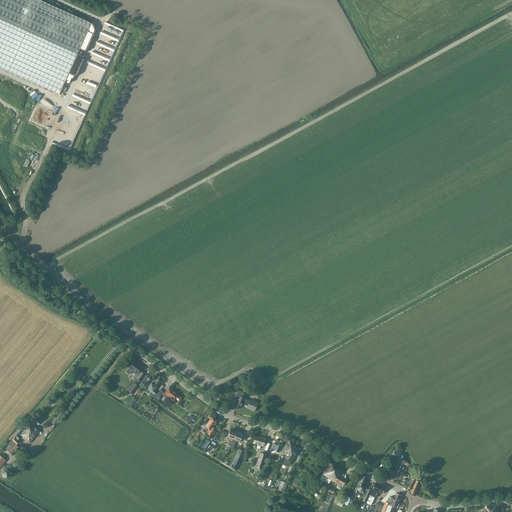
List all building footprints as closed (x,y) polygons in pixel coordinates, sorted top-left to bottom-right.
[(0,0),(0,67),(59,94),(91,23),(40,1),(40,0),(0,0)] [(128,368),(125,373),(129,375),(131,371),(138,376),(137,379),(142,382),(146,376),(145,375),(140,372),(139,372),(142,367),(133,361),(128,368)] [(147,378),(142,384),(146,387),(151,380),(147,378)] [(150,383),(147,388),(148,389),(147,390),(154,395),(157,389),(155,388),(160,382),(156,378),(152,384),(150,383)] [(133,383),(128,391),(133,395),(139,386),(134,383),(133,383)] [(175,401),(176,399),(179,401),(181,398),(179,396),(179,395),(169,388),(165,393),(160,390),(163,386),(161,385),(158,390),(159,391),(157,393),(156,393),(153,397),(158,400),(160,397),(159,397),(161,394),(167,399),(169,396),(175,401)] [(250,402),(242,398),(244,393),(237,390),(234,397),(238,399),(234,406),(239,409),(242,404),(247,406),(246,408),(253,411),(257,403),(250,400),(250,402)] [(189,418),(187,417),(185,420),(192,425),(195,419),(190,416),(189,418)] [(205,420),(201,426),(203,428),(204,427),(208,430),(206,434),(211,437),(216,430),(213,428),(217,422),(210,418),(207,422),(205,420)] [(22,437),(29,443),(38,432),(29,424),(22,431),(20,429),(16,434),(18,438),(20,436),(19,435),(20,434),(22,437)] [(230,430),(227,437),(230,438),(227,445),(230,446),(233,439),(236,432),(230,430)] [(230,446),(230,448),(232,449),(236,440),(239,442),(242,435),(242,433),(240,432),(239,433),(236,432),(233,439),(230,446)] [(255,437),(252,447),(256,448),(259,449),(260,445),(263,446),(265,439),(261,438),(261,439),(255,437)] [(206,439),(201,446),(205,449),(210,442),(206,439)] [(286,456),(295,443),(289,439),(281,452),(286,456)] [(12,456),(19,449),(14,443),(11,446),(10,446),(7,450),(12,456)] [(301,448),(298,445),(295,443),(286,456),(285,458),(285,459),(283,462),(287,465),(290,462),(291,462),(301,448)] [(273,444),(270,451),(275,455),(277,452),(278,453),(279,451),(280,448),(273,444)] [(235,459),(231,468),(236,469),(239,461),(240,461),(244,451),(238,449),(234,459),(235,459)] [(400,459),(402,454),(395,451),(392,456),(400,459)] [(261,469),(266,454),(261,452),(256,467),(261,469)] [(341,476),(345,469),(341,468),(342,467),(331,461),(322,476),(320,480),(319,479),(316,485),(321,488),(324,482),(323,481),(325,477),(342,487),(346,479),(341,476)] [(408,478),(410,473),(400,468),(398,473),(408,478)] [(365,481),(366,478),(361,476),(355,490),(356,490),(355,492),(357,493),(358,491),(364,494),(366,490),(367,490),(363,501),(366,502),(372,490),(368,488),(368,489),(367,488),(363,486),(365,481)] [(421,483),(419,482),(420,479),(416,477),(415,480),(412,479),(408,488),(411,489),(410,492),(416,495),(421,483)] [(281,481),(278,490),(284,492),(287,483),(281,481)] [(383,494),(386,488),(376,483),(369,499),(368,499),(367,503),(371,505),(378,492),(383,494)] [(392,511),(395,507),(396,508),(401,496),(397,494),(394,499),(389,497),(387,503),(385,502),(384,506),(377,503),(372,511),(392,511)]
